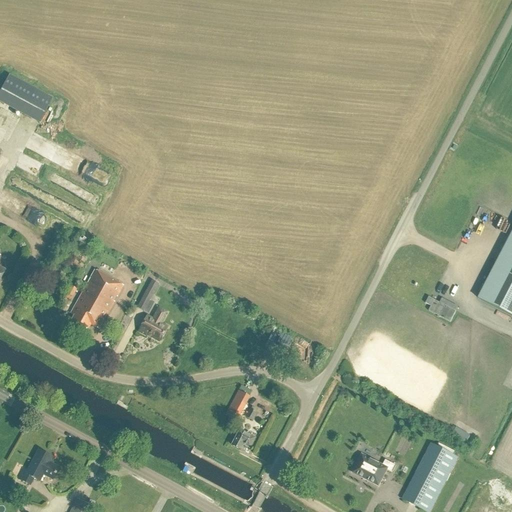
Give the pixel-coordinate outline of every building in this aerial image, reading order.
[(52,99),(9,75),(0,91),(0,103),(39,124),(52,99)] [(511,316),(511,232),(478,299),(511,316)] [(73,241),(63,241),(64,249),(73,249),(73,241)] [(84,263),(90,253),(83,249),(77,259),(84,263)] [(67,328),(83,337),(89,326),(98,331),(122,287),(93,271),(69,315),(73,317),(67,328)] [(154,303),(149,301),(158,285),(151,281),(136,308),(148,315),(154,303)] [(427,311),(450,323),(456,313),(455,312),(438,303),(427,298),(424,304),(429,306),(427,311)] [(147,335),(160,342),(168,328),(161,324),(167,313),(158,308),(152,320),(146,316),(138,332),(146,336),(147,335)] [(249,398),(237,391),(224,415),(236,422),(249,398)] [(256,413),(250,409),(245,418),(251,421),(256,413)] [(238,431),(231,446),(239,451),(242,446),(248,450),(254,439),(238,431)] [(424,511),(432,511),(460,459),(433,445),(404,501),(424,511)] [(227,447),(223,453),(229,457),(233,450),(227,447)] [(52,458),(37,451),(26,471),(23,470),(18,480),(29,486),(33,479),(39,482),(42,476),(52,480),(58,468),(49,463),(52,458)] [(362,454),(361,456),(352,474),(378,487),(386,471),(391,473),(392,472),(395,466),(385,461),(383,465),(362,454)] [(350,469),(332,467),(331,478),(348,480),(350,469)] [(77,499),(70,511),(90,511),(93,507),(77,499)]
